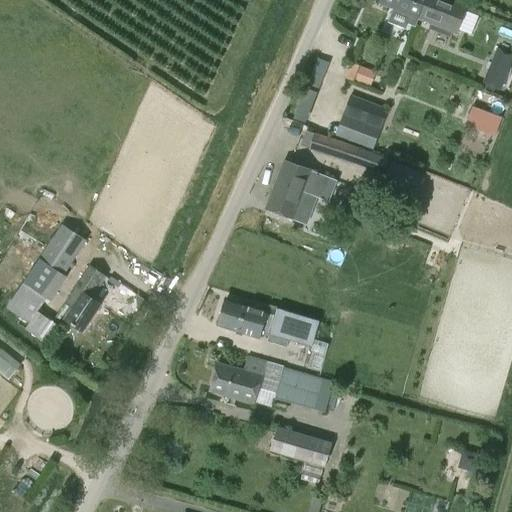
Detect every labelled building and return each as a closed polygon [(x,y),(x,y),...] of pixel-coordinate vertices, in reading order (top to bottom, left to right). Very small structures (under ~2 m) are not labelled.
[(380,0),(378,6),(419,21),(426,0),(380,0)] [(426,0),(419,21),(437,28),(435,34),(451,40),(453,34),(457,35),(467,9),(444,0),(426,0)] [(355,61),(350,74),(372,82),(377,69),(355,61)] [(317,95),(328,67),(316,62),(305,91),(317,95)] [(509,69),(492,62),(483,83),(500,90),(509,69)] [(289,117),(305,121),(312,96),(297,91),(289,117)] [(343,115),(380,130),(388,111),(350,96),(343,115)] [(506,116),(478,105),(470,124),(498,135),(506,116)] [(314,134),(309,149),(364,168),(369,153),(314,134)] [(306,224),(324,176),(284,160),(265,209),(306,224)] [(381,184),(412,196),(421,172),(390,160),(381,184)] [(429,208),(418,203),(412,219),(446,232),(464,187),(441,178),(429,208)] [(7,309),(29,325),(46,299),(51,303),(68,279),(64,276),(86,242),(62,226),(23,283),(24,283),(7,309)] [(82,333),(100,307),(90,300),(104,279),(89,268),(86,272),(64,305),(71,310),(64,321),(82,333)] [(270,337),(270,336),(312,348),(311,351),(326,355),(328,345),(314,341),(319,322),(277,310),(277,308),(269,305),(268,312),(226,300),(218,327),(260,339),(261,334),(270,337)] [(15,368),(0,356),(0,371),(7,377),(15,368)] [(209,391),(254,405),(266,362),(247,357),(243,371),(218,363),(209,391)] [(315,377),(284,368),(277,395),(275,401),(325,415),(334,382),(333,383),(315,377)] [(277,429),(270,453),(324,468),(332,444),(277,429)]
